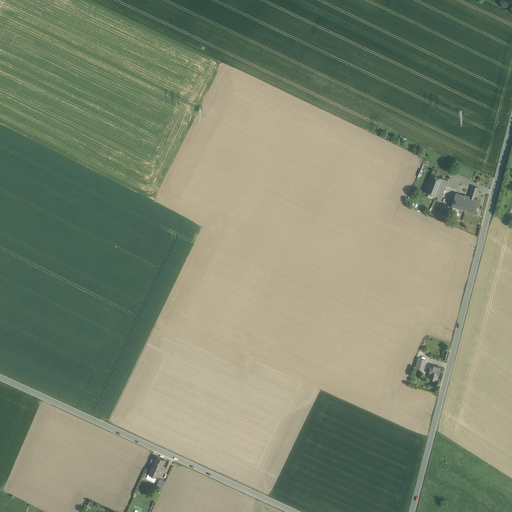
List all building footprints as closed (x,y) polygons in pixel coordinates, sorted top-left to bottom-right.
[(442,178),(431,174),(424,191),(436,196),(442,178)] [(442,178),(436,196),(441,198),(448,180),(442,178)] [(469,197),(456,193),(452,206),(453,207),(452,209),(453,210),(457,211),(458,211),(459,208),(476,214),(480,200),(474,199),(477,187),(473,186),(472,186),(469,197)] [(424,360),(418,358),(415,367),(421,369),(424,360)] [(441,367),(431,364),(429,373),(429,374),(438,376),(439,376),(441,367)] [(157,456),(149,473),(156,477),(164,460),(157,456)] [(160,478),(156,486),(161,489),(162,489),(166,481),(160,478)] [(149,500),(143,511),(149,511),(154,503),(149,500)]
